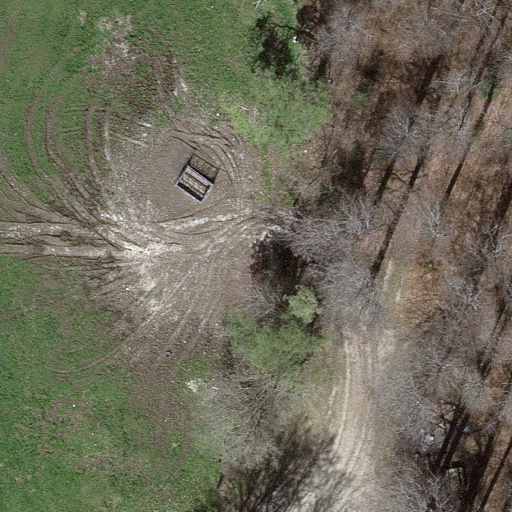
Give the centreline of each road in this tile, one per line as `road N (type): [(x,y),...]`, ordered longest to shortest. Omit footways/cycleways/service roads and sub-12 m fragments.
road 1 (track): [(376,328),(329,248),(283,231),(0,242)]
road 2 (track): [(376,328),(457,0)]
road 3 (track): [(305,511),(345,455),(376,328)]
